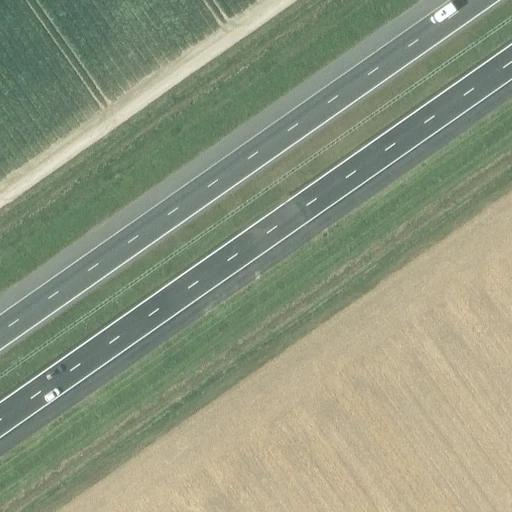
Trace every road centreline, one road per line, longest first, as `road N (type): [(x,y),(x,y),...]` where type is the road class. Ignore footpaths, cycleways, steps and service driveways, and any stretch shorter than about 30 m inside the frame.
road 1 (motorway): [(0,419),(511,59)]
road 2 (motorway): [(475,0),(0,332)]
road 3 (track): [(286,0),(0,201)]
